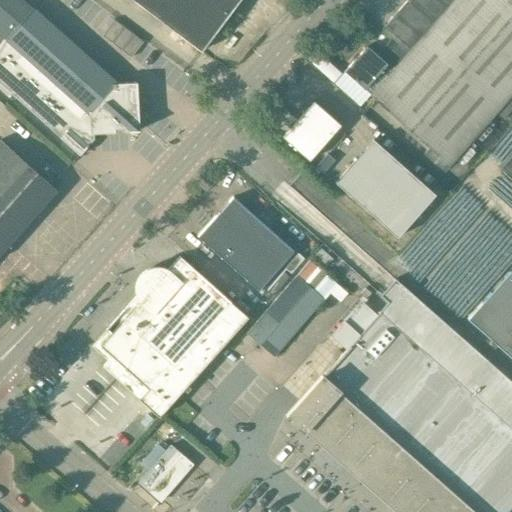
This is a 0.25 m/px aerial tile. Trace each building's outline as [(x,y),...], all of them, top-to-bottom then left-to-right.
[(0,0),(0,34),(6,40),(34,9),(22,0),(0,0)] [(132,0),(200,51),(201,52),(240,0),(132,0)] [(443,171),(511,94),(511,0),(408,0),(383,28),(393,38),(409,52),(386,77),(386,76),(370,94),(429,146),(423,153),(443,171)] [(94,133),(140,130),(137,82),(117,83),(34,9),(6,40),(0,47),(0,84),(79,155),(89,145),(93,142),(95,138),(94,133)] [(102,36),(131,57),(142,41),(114,20),(102,36)] [(359,106),(370,94),(386,76),(386,77),(409,52),(393,38),(378,55),(367,46),(334,83),(359,106)] [(307,159),(337,125),(314,105),(284,138),(307,159)] [(48,168),(59,155),(13,118),(3,130),(48,168)] [(0,253),(57,191),(27,164),(0,140),(0,253)] [(336,183),(397,237),(434,194),(374,141),(336,183)] [(511,154),(502,166),(511,175),(511,154)] [(232,195),(256,215),(262,207),(239,187),(232,195)] [(258,291),(294,252),(233,197),(197,237),(258,291)] [(110,334),(100,346),(112,356),(102,367),(158,417),(248,317),(180,256),(168,269),(166,268),(164,267),(161,266),(158,266),(155,266),(152,266),(149,267),(147,268),(145,270),(142,271),(140,273),(139,275),(137,277),(136,279),(135,282),(134,285),(134,288),(134,291),(134,293),(135,296),(135,297),(106,330),(110,334)] [(339,301),(346,293),(309,261),(246,333),(274,357),(329,293),(339,301)] [(511,268),(467,319),(511,358),(511,268)] [(300,401),(286,416),(302,431),(303,430),(346,468),(387,505),(395,511),(511,511),(511,382),(397,281),(382,296),(389,302),(380,311),(380,312),(323,376),(322,375),(300,401)] [(365,288),(360,294),(366,299),(371,293),(365,288)] [(165,451),(158,446),(143,462),(150,468),(138,482),(160,502),(192,465),(170,445),(165,451)]
